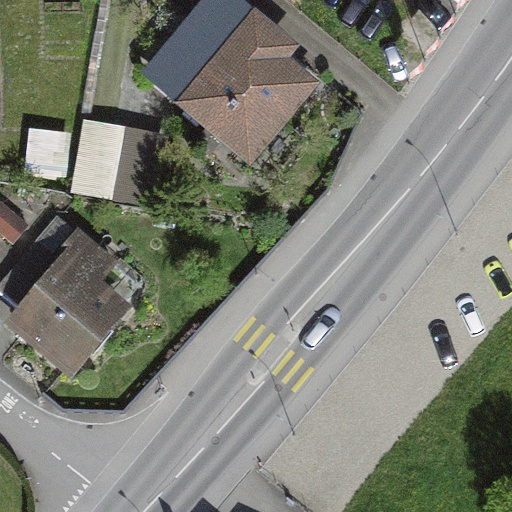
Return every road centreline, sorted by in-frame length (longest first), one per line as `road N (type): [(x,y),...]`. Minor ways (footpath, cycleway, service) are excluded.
road 1 (primary): [(142,511),(511,57)]
road 2 (residential): [(0,410),(126,511)]
